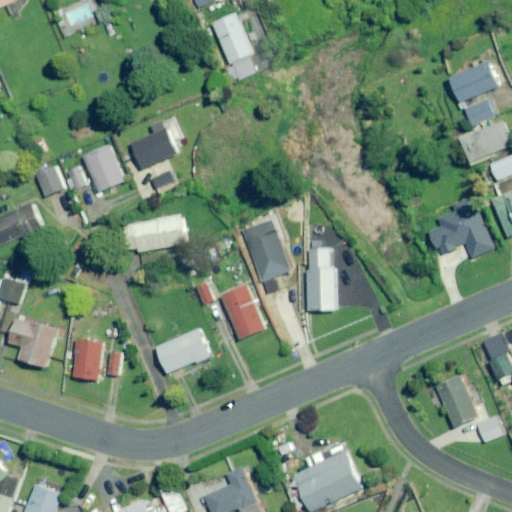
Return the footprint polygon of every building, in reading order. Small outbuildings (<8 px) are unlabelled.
[(18,0),(0,0),(0,8),(18,0)] [(198,0),(202,8),(221,0),(198,0)] [(113,19),(107,8),(99,12),(104,23),(113,19)] [(255,54),(237,14),(214,24),(231,64),(223,67),(231,85),(258,73),(251,56),(255,54)] [(509,88),(494,55),(478,62),(480,68),(457,79),(479,125),(502,114),(493,95),(509,88)] [(184,152),(170,120),(155,126),(158,134),(135,144),(146,168),(184,152)] [(511,148),(511,128),(509,121),(467,138),(476,163),(511,148)] [(129,181),(113,145),(87,157),(103,192),(129,181)] [(511,176),(511,157),(495,164),(502,180),(511,176)] [(39,174),(41,181),(48,197),(68,189),(59,166),(54,168),(39,174)] [(70,171),(78,189),(90,184),(83,166),(70,171)] [(180,183),(174,171),(156,179),(162,191),(180,183)] [(511,237),(511,194),(499,198),(511,238),(511,237)] [(48,231),(36,203),(0,218),(0,243),(1,247),(27,235),(29,239),(48,231)] [(191,243),(185,215),(126,227),(131,250),(141,248),(142,253),(191,243)] [(314,241),(315,253),(309,253),(309,264),(315,263),(315,269),(311,269),(311,311),(341,311),(341,268),(335,268),(335,249),(325,249),(325,241),(314,241)] [(24,304),(34,273),(21,268),(17,280),(10,278),(4,298),(24,304)] [(220,301),(212,281),(200,286),(209,306),(220,301)] [(273,329),(254,284),(227,296),(246,341),(273,329)] [(50,326),(23,317),(14,343),(27,348),(23,359),(51,368),(64,329),(50,324),(50,326)] [(216,355),(205,329),(160,347),(171,374),(216,355)] [(111,343),(84,339),(79,377),(106,380),(111,343)] [(126,354),(115,352),(111,374),(122,376),(126,354)] [(482,417),(465,377),(440,387),(457,428),(482,417)] [(507,435),(499,416),(480,425),(488,443),(507,435)] [(315,511),(367,488),(346,444),(324,454),(327,462),(297,476),(313,511),(315,511)] [(0,483),(11,474),(0,460),(0,483)] [(266,511),(249,467),(231,474),(236,485),(209,496),(215,511),(234,511),(243,508),(244,511),(266,511)] [(59,511),(66,495),(39,484),(28,511),(59,511)] [(190,511),(178,484),(164,490),(171,508),(162,511),(153,511),(149,501),(124,511),(190,511)] [(11,511),(16,499),(0,494),(0,511),(11,511)]
